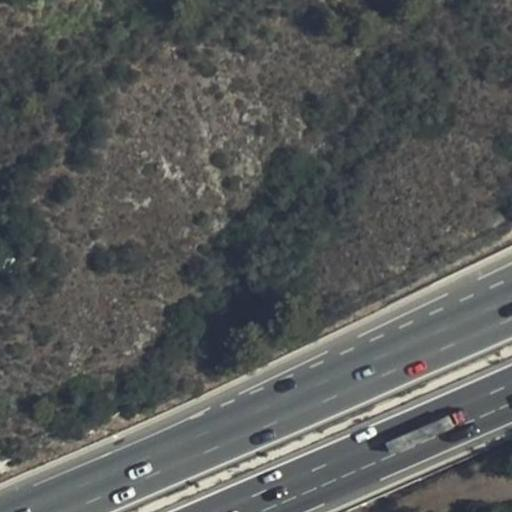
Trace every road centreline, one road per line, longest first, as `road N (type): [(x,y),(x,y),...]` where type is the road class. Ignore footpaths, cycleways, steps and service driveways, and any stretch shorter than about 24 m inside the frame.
road 1 (motorway): [(511,308),(42,511)]
road 2 (motorway): [(237,511),(511,392)]
